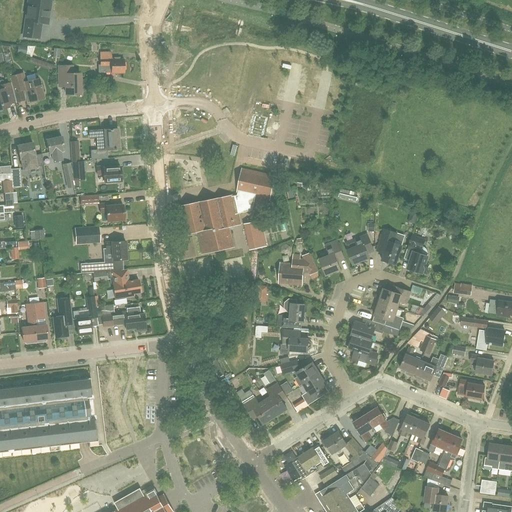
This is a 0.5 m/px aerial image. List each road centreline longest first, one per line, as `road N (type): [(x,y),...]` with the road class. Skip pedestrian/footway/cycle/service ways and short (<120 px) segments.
road 1 (tertiary): [(184,343),(168,294),(153,106)]
road 2 (residential): [(0,365),(184,343)]
road 3 (primary): [(511,51),(344,0)]
road 4 (residential): [(350,399),(329,360),(346,291),(374,275),(392,281)]
road 5 (residential): [(0,130),(153,106)]
road 6 (residential): [(350,399),(387,383),(477,421)]
road 7 (tertiary): [(250,461),(184,343)]
